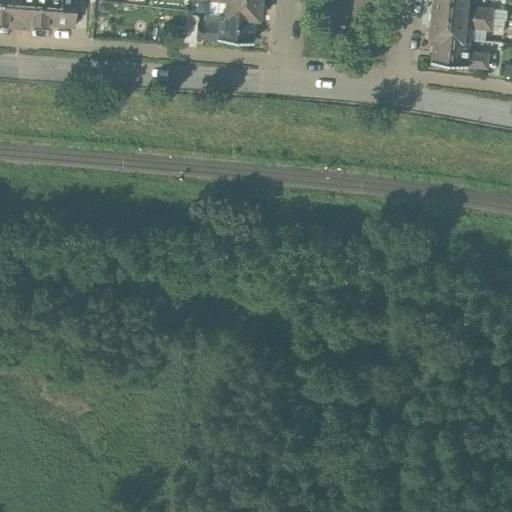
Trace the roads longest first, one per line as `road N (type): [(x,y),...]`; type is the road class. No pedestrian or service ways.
road 1 (track): [(0,255),(318,287)]
road 2 (residential): [(277,85),(0,65)]
road 3 (track): [(308,511),(303,311),(318,287)]
road 4 (track): [(511,318),(471,296),(318,287)]
road 5 (residential): [(406,100),(277,85)]
